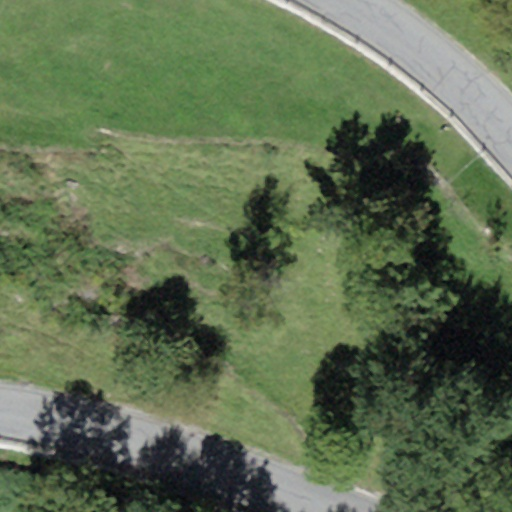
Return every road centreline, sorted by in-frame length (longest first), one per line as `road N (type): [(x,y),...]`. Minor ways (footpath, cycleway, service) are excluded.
road 1 (tertiary): [(332,511),(118,441),(0,416)]
road 2 (tertiary): [(343,0),(441,65),(511,138)]
